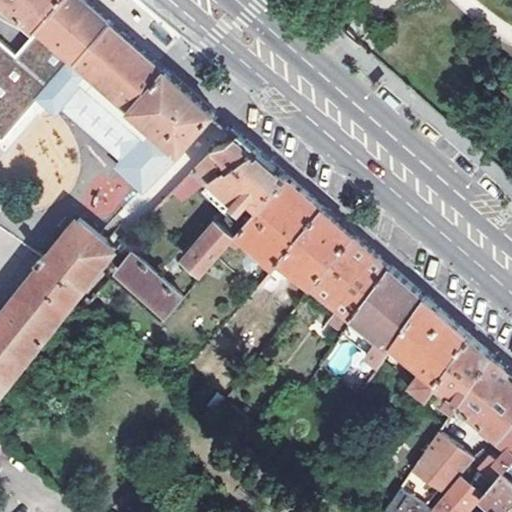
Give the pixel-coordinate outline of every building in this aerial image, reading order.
[(118,152),(111,160),(146,190),(179,155),(215,113),(180,82),(114,25),(100,14),(84,0),(0,0),(25,21),(41,33),(73,60),(41,98),(57,113),(64,105),(118,152)] [(171,192),(183,204),(194,195),(216,175),(227,167),(235,170),(259,151),(247,141),(239,134),(230,141),(216,146),(171,192)] [(274,164),(259,151),(235,170),(227,167),(216,175),(194,195),(207,208),(216,200),(208,191),(219,183),(238,200),(236,202),(245,210),(254,199),(263,207),(289,177),(274,164)] [(298,185),(289,177),(263,207),(245,227),(239,234),(257,248),(248,258),(257,265),(265,255),(276,265),(323,207),(298,185)] [(323,207),(276,265),(259,287),(270,297),(280,285),(277,282),(283,275),(281,271),(286,264),(314,286),(356,234),(347,227),(341,222),(331,213),(323,207)] [(217,223),(235,239),(239,234),(245,227),(227,212),(217,223)] [(0,397),(71,307),(118,248),(80,218),(50,256),(46,253),(44,256),(41,259),(45,261),(0,317),(0,397)] [(235,239),(217,223),(187,258),(205,274),(235,239)] [(365,242),(356,234),(314,286),(355,318),(393,266),(365,242)] [(118,270),(168,316),(185,297),(133,249),(118,270)] [(393,266),(355,318),(344,333),(368,351),(366,353),(381,365),(428,297),(418,289),(393,266)] [(428,297),(381,365),(393,372),(406,353),(417,361),(423,351),(433,359),(410,390),(426,402),(429,399),(473,336),(450,316),(428,297)] [(489,350),(473,336),(429,399),(435,403),(445,389),(450,393),(438,411),(443,415),(449,408),(454,411),(460,404),(495,355),(489,350)] [(333,357),(329,354),(320,365),(325,368),(333,357)] [(511,369),(511,370),(495,355),(460,404),(496,434),(511,414),(511,369)] [(511,414),(496,434),(505,442),(498,451),(504,455),(499,460),(495,457),(483,473),(494,483),(511,461),(511,414)] [(0,436),(0,440),(17,456),(26,446),(9,430),(0,436)] [(439,432),(411,471),(446,492),(462,473),(475,457),(439,432)] [(511,511),(511,480),(511,479),(511,461),(494,483),(486,493),(481,499),(496,511),(511,511)] [(469,511),(481,499),(486,493),(462,473),(446,492),(433,507),(439,511),(469,511)]
